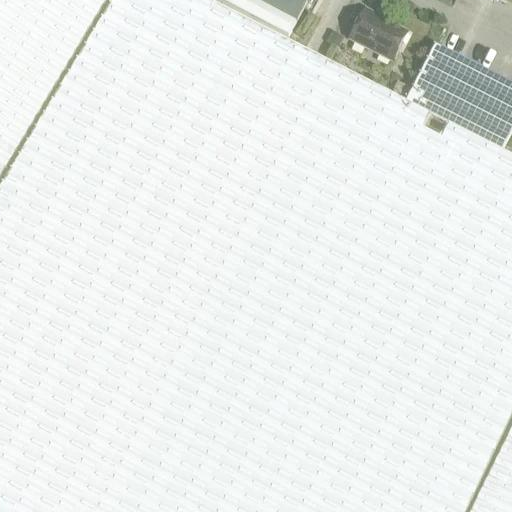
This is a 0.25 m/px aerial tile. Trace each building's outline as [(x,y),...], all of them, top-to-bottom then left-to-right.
[(108,0),(0,0),(0,181),(3,177),(49,97),(108,0)] [(0,511),(467,511),(477,492),(511,419),(511,159),(502,155),(405,105),(200,0),(114,0),(0,190),(0,511)] [(215,0),(214,3),(287,42),(308,0),(215,0)] [(394,65),(408,37),(365,15),(351,44),(394,65)] [(414,87),(406,105),(504,153),(511,135),(511,85),(449,55),(436,48),(419,78),(414,87)] [(397,85),(393,93),(405,100),(410,92),(397,85)] [(511,511),(511,431),(508,441),(472,511),(511,511)]
